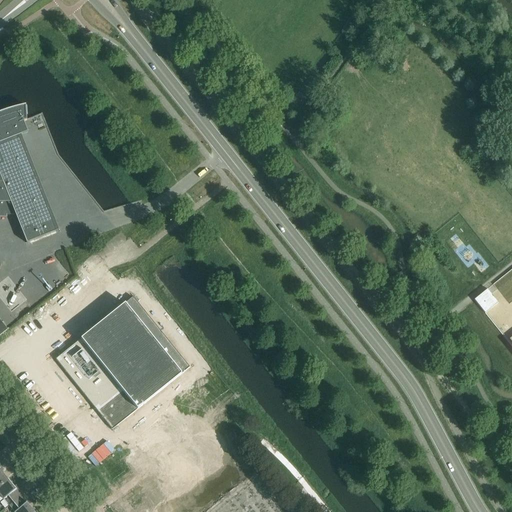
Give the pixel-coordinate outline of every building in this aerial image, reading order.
[(0,217),(6,218),(6,215),(15,215),(26,243),(59,231),(58,230),(55,231),(18,137),(28,133),(24,122),(27,121),(25,105),(18,107),(12,109),(4,111),(0,112),(0,217)] [(498,303),(487,289),(474,300),(485,314),(498,303)] [(133,297),(57,359),(114,430),(190,368),(133,297)] [(0,334),(8,328),(4,322),(0,325),(0,334)] [(198,465),(210,471),(171,502),(166,496),(160,500),(164,506),(160,511),(199,511),(209,504),(211,501),(228,487),(238,467),(242,464),(224,440),(227,435),(205,407),(202,409),(191,395),(184,400),(178,397),(157,414),(161,416),(150,424),(161,438),(165,435),(168,428),(198,465)] [(15,489),(7,479),(0,485),(0,495),(9,506),(23,495),(17,488),(15,489)] [(153,483),(149,487),(157,496),(161,493),(153,483)] [(23,495),(9,506),(13,511),(33,511),(26,503),(28,502),(23,495)]
